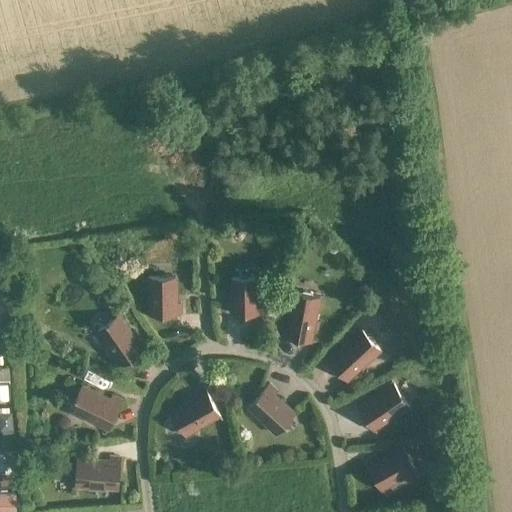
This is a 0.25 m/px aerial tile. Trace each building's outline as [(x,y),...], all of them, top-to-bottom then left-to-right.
[(149,314),(141,314),(141,315),(180,314),(180,304),(175,304),(175,277),(147,277),(147,291),(149,291),(149,314)] [(232,311),(231,311),(231,313),(267,312),(267,311),(259,312),(258,291),(260,291),(259,277),(232,278),(232,311)] [(286,326),(281,325),(279,335),(318,342),(310,340),(316,311),(318,311),(320,297),(312,296),(312,295),(310,292),(303,291),(300,293),(300,294),(293,292),(286,326)] [(114,369),(131,357),(146,346),(140,338),(136,341),(118,315),(95,331),(103,342),(105,341),(120,364),(114,368),(114,369)] [(336,353),(333,349),(325,357),(352,386),(353,385),(347,379),(369,359),(370,360),(381,351),(375,345),(375,344),(375,341),(371,336),(367,335),(367,336),(361,330),(336,353)] [(275,434),(293,413),(273,395),(277,391),(269,384),(248,408),(265,423),(264,425),(275,434)] [(367,402),(364,397),(355,403),(377,436),(378,436),(374,429),(396,413),(397,415),(409,407),(393,384),(367,402)] [(105,435),(113,418),(122,399),(112,395),(110,400),(81,386),(69,411),(82,417),(83,416),(108,428),(104,435),(105,435)] [(195,392),(198,397),(172,411),(186,436),(198,429),(197,427),(219,415),(223,422),(224,422),(204,387),(195,392)] [(11,414),(0,413),(0,430),(12,431),(11,414)] [(419,470),(407,449),(405,445),(377,461),(375,456),(365,462),(385,496),(382,489),(406,475),(406,477),(419,470)] [(117,489),(118,476),(120,457),(109,457),(109,462),(77,459),(75,487),(89,488),(89,487),(117,489)] [(0,490),(0,508),(14,508),(14,490),(0,490)]
